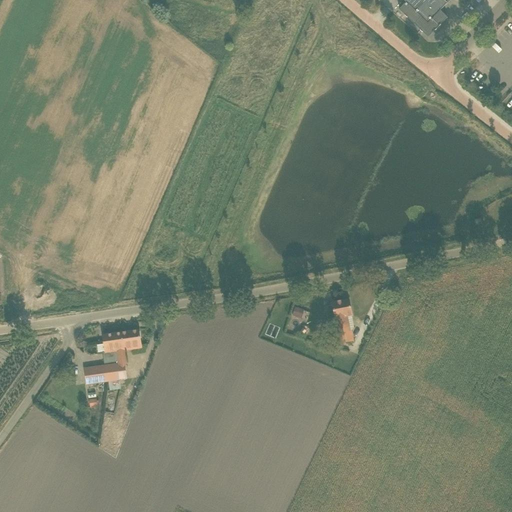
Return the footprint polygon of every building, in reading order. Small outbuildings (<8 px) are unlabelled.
[(9,0),(0,20),(0,107),(48,0),(9,0)] [(441,11),(448,4),(443,0),(403,0),(406,3),(399,10),(405,15),(405,16),(407,18),(408,18),(415,24),(420,30),(422,33),(423,32),(428,38),(435,31),(436,31),(441,25),(448,18),(441,11)] [(67,175),(132,28),(107,17),(42,164),(67,175)] [(0,141),(18,150),(43,94),(24,86),(0,139),(0,141)] [(0,187),(9,168),(0,164),(0,187)] [(0,278),(8,283),(53,192),(28,180),(0,236),(0,278)] [(336,319),(342,346),(350,344),(349,342),(354,341),(352,331),(354,328),(352,316),(349,300),(333,303),(336,319)] [(292,314),(301,317),(303,309),(295,306),(292,314)] [(142,348),(139,330),(121,333),(123,343),(115,344),(116,352),(142,348)] [(121,333),(104,335),(103,335),(105,352),(103,352),(105,364),(118,362),(116,352),(115,344),(123,343),(121,333)] [(85,369),(87,383),(87,385),(126,378),(124,363),(85,369)]
